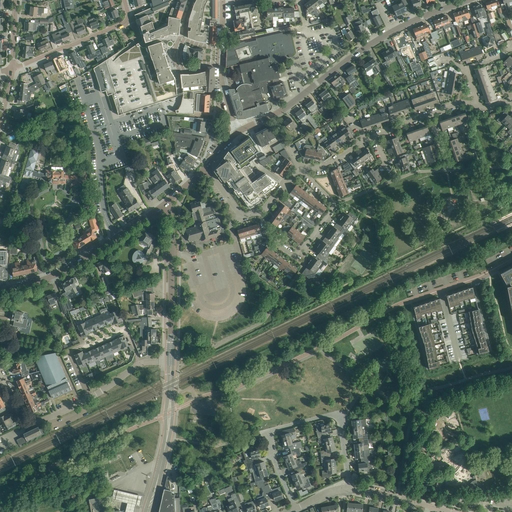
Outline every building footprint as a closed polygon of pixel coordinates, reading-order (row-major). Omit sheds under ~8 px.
[(72,0),(63,0),(66,11),(74,8),(72,0)] [(101,0),(105,9),(109,7),(110,7),(115,5),(112,0),(101,0)] [(143,40),(144,43),(170,34),(179,35),(181,19),(187,0),(185,0),(172,0),(170,1),(169,0),(153,7),(135,15),(137,20),(136,20),(143,40)] [(188,27),(188,38),(196,41),(208,43),(208,44),(216,45),(217,26),(216,26),(216,21),(215,20),(215,18),(217,18),(217,0),(196,0),(194,4),(189,19),(188,27)] [(310,0),(308,0),(308,1),(316,12),(318,14),(319,14),(318,12),(319,12),(318,11),(316,8),(319,6),(314,0),(310,0),(311,0),(310,0)] [(402,0),(397,3),(402,14),(407,11),(404,6),(408,4),(405,0),(402,0)] [(497,5),(495,0),(494,0),(485,3),(487,10),(491,9),(492,9),(493,10),(496,9),(496,8),(497,7),(497,5)] [(509,3),(511,2),(511,0),(502,0),(504,4),(506,9),(510,8),(509,3)] [(307,3),(304,5),(306,8),(304,9),(306,15),(312,11),(315,14),(315,13),(316,15),(318,14),(316,12),(308,1),(306,2),(307,3)] [(396,16),(402,14),(397,3),(396,2),(391,4),(391,5),(388,7),(391,12),(394,11),(396,16)] [(239,32),(240,35),(237,35),(238,40),(239,40),(245,38),(245,37),(248,36),(255,35),(255,34),(251,13),(257,12),(256,7),(255,7),(254,3),(250,4),(242,6),(239,6),(239,5),(233,5),(232,5),(234,16),(236,16),(236,18),(237,19),(238,19),(238,20),(234,21),(235,25),(235,27),(234,27),(234,28),(234,30),(235,30),(235,31),(240,30),(240,32),(239,32)] [(473,8),(476,14),(477,19),(483,17),(484,19),(487,18),(483,8),(482,9),(480,5),(473,8)] [(30,16),(35,16),(37,16),(37,15),(41,16),(41,13),(43,13),(44,8),(31,7),(30,12),(28,13),(28,14),(29,15),(30,15),(30,16)] [(264,17),(273,17),(272,8),(267,8),(267,11),(264,11),(264,17)] [(289,20),(292,20),(292,21),(295,21),(294,17),(300,17),(299,11),(294,12),(294,8),(289,8),(289,18),(289,20)] [(374,17),(372,18),(376,27),(382,24),(378,15),(377,15),(379,14),(377,9),(371,12),(374,17)] [(467,9),(460,11),(462,18),(464,22),(468,20),(467,19),(470,18),(467,9)] [(116,10),(112,11),(107,13),(108,15),(109,15),(111,21),(114,20),(113,19),(114,18),(117,17),(119,17),(116,10)] [(464,22),(462,18),(460,11),(453,14),(456,23),(459,22),(460,23),(464,22)] [(496,22),(493,14),(491,15),(491,13),(488,14),(490,20),(489,20),(491,24),(490,24),(491,27),(493,26),(493,23),(496,22)] [(440,19),(442,25),(447,23),(448,26),(452,25),(450,22),(449,22),(447,16),(440,19)] [(92,18),(93,20),(89,21),(90,24),(90,25),(92,29),(100,26),(96,17),(92,18)] [(65,27),(66,27),(66,29),(59,32),(63,41),(71,38),(69,33),(72,32),(67,18),(63,20),(65,25),(64,25),(65,27)] [(86,32),(82,23),(84,22),(82,18),(77,21),(79,26),(76,28),(76,30),(78,35),(86,32)] [(444,28),(442,25),(440,19),(433,21),(436,28),(435,28),(436,31),(444,28)] [(475,23),(474,19),(471,21),(472,23),(469,24),(470,25),(467,26),(468,30),(472,29),(475,38),(480,37),(475,23)] [(365,32),(363,28),(360,21),(355,24),(356,27),(355,27),(356,31),(358,31),(359,35),(365,32)] [(25,30),(30,31),(32,31),(32,30),(36,30),(37,23),(32,23),(25,22),(25,30)] [(427,24),(420,27),(422,33),(427,31),(428,34),(431,33),(430,30),(429,30),(427,24)] [(355,37),(352,33),(350,31),(348,27),(345,29),(344,28),(341,30),(343,35),(345,34),(349,41),(355,37)] [(424,36),(422,33),(420,27),(413,30),(415,36),(414,36),(416,39),(424,36)] [(63,41),(59,32),(52,35),(54,39),(56,44),(63,41)] [(227,49),(226,51),(227,51),(226,57),(226,59),(226,63),(226,68),(237,65),(239,65),(241,64),(240,60),(251,58),(252,57),(253,57),(254,57),(254,56),(254,55),(259,54),(260,56),(269,54),(270,59),(272,64),(277,63),(282,62),(287,61),(286,55),(288,55),(292,54),(295,53),(290,33),(283,34),(282,32),(256,38),(256,40),(245,43),(244,41),(238,44),(235,45),(233,45),(234,46),(232,47),(231,46),(229,46),(229,47),(227,47),(227,49)] [(483,41),(487,48),(494,44),(492,42),(496,40),(493,32),(492,32),(487,34),(488,39),(483,41)] [(50,46),(48,41),(46,37),(42,39),(43,41),(37,44),(40,51),(45,49),(47,48),(47,47),(50,46)] [(417,63),(421,61),(412,38),(406,41),(404,37),(396,41),(401,50),(408,46),(412,53),(408,55),(410,58),(414,56),(417,63)] [(107,47),(114,44),(113,40),(109,41),(108,38),(102,40),(103,43),(99,44),(100,45),(98,46),(98,45),(102,56),(110,52),(107,47)] [(450,44),(452,48),(460,45),(458,40),(450,43),(450,44)] [(427,45),(426,41),(422,42),(424,46),(423,47),(425,51),(428,58),(432,56),(427,45)] [(119,56),(117,53),(94,68),(101,92),(102,92),(101,90),(105,89),(107,96),(108,96),(107,92),(111,91),(119,115),(123,114),(161,102),(177,97),(175,79),(170,69),(169,69),(169,66),(164,53),(162,42),(143,48),(140,45),(138,43),(136,45),(119,56)] [(97,57),(98,58),(102,56),(99,50),(95,51),(92,44),(86,47),(89,55),(88,55),(90,60),(97,57)] [(23,46),(22,57),(29,58),(29,56),(33,57),(33,50),(33,47),(23,46)] [(193,49),(188,46),(186,49),(186,52),(186,55),(186,58),(187,61),(192,59),(193,59),(193,60),(194,61),(196,61),(197,60),(197,59),(202,59),(203,54),(203,53),(204,52),(204,51),(203,50),(203,49),(193,49)] [(475,48),(479,59),(481,59),(480,55),(483,54),(480,46),(475,48)] [(392,47),(382,54),(386,62),(397,56),(392,47)] [(475,48),(470,49),(473,58),(476,57),(477,60),(479,59),(475,48)] [(470,49),(465,51),(469,63),(470,62),(469,59),(473,58),(470,49)] [(418,54),(421,61),(428,58),(425,51),(418,54)] [(469,63),(465,51),(459,53),(462,61),(466,60),(467,63),(469,63)] [(75,52),(69,55),(74,65),(78,63),(81,69),(86,67),(82,58),(79,59),(75,52)] [(509,56),(504,61),(503,63),(507,66),(511,61),(511,58),(511,59),(509,56)] [(62,57),(56,60),(61,71),(67,68),(70,76),(75,73),(69,60),(66,61),(65,59),(63,60),(62,57)] [(236,89),(236,90),(237,89),(237,92),(243,110),(257,106),(256,103),(263,101),(262,98),(263,98),(261,93),(262,93),(263,93),(263,94),(264,94),(265,94),(266,94),(266,93),(267,93),(267,92),(268,92),(268,91),(268,90),(266,85),(268,84),(267,81),(278,78),(279,78),(280,78),(279,73),(277,63),(272,64),(270,59),(269,59),(268,58),(253,61),(252,58),(251,58),(240,60),(241,64),(239,65),(240,67),(240,68),(241,67),(243,72),(241,73),(242,73),(244,82),(244,84),(243,84),(242,84),(241,84),(241,85),(240,85),(239,86),(238,86),(238,87),(237,88),(236,89)] [(403,63),(401,58),(398,60),(400,64),(409,86),(412,85),(403,63)] [(363,66),(366,70),(367,72),(372,68),(376,74),(381,71),(377,65),(377,64),(375,61),(374,61),(373,59),(363,66)] [(415,61),(409,63),(413,72),(416,71),(418,77),(423,74),(419,63),(416,64),(415,61)] [(44,65),(46,69),(47,71),(51,70),(52,73),(55,71),(51,62),(44,65)] [(344,79),(346,82),(348,85),(347,86),(352,94),(356,91),(351,84),(356,81),(351,74),(357,70),(353,65),(345,70),(349,75),(344,79)] [(477,74),(478,75),(487,72),(486,69),(487,69),(486,66),(485,67),(485,66),(475,70),(476,74),(477,74)] [(214,76),(214,67),(205,67),(205,72),(197,74),(189,74),(181,74),(181,76),(183,95),(181,104),(178,109),(175,110),(176,113),(194,114),(195,93),(199,92),(204,93),(204,91),(213,92),(213,87),(214,88),(215,76),(214,76)] [(447,72),(446,77),(458,79),(459,77),(456,77),(456,73),(457,70),(452,69),(450,67),(449,72),(447,72)] [(390,80),(385,70),(381,72),(384,77),(387,81),(390,80)] [(477,77),(479,81),(489,77),(487,72),(478,75),(478,77),(477,77)] [(36,83),(30,87),(33,92),(34,91),(39,88),(39,87),(46,83),(44,78),(41,74),(40,74),(39,73),(35,76),(35,77),(34,77),(36,83)] [(334,76),(329,80),(334,86),(335,88),(336,88),(342,83),(343,84),(346,82),(344,79),(343,78),(342,79),(338,73),(334,76)] [(481,84),(481,86),(491,83),(489,77),(479,81),(480,85),(481,84)] [(280,83),(274,84),(269,86),(273,100),(288,96),(283,82),(280,83)] [(33,92),(30,87),(28,88),(28,84),(20,83),(19,94),(27,94),(31,93),(33,92)] [(481,88),(482,92),(493,88),(491,83),(481,86),(482,88),(481,88)] [(485,95),(485,97),(494,94),(493,88),(482,92),(484,96),(485,95)] [(234,89),(229,89),(229,92),(230,91),(230,92),(237,116),(238,119),(241,119),(245,119),(246,119),(246,118),(269,111),(270,111),(270,110),(271,110),(271,109),(272,108),(272,107),(272,106),(272,105),(271,105),(271,104),(270,104),(270,103),(269,103),(268,103),(267,103),(266,102),(266,101),(266,100),(263,101),(256,103),(257,106),(243,110),(237,92),(235,93),(234,89)] [(319,95),(322,99),(324,101),(326,103),(332,99),(330,96),(330,95),(326,90),(319,95)] [(449,94),(443,93),(437,92),(440,101),(443,100),(443,97),(448,98),(449,94)] [(19,98),(18,100),(20,100),(19,104),(21,104),(26,104),(26,101),(30,101),(31,93),(27,94),(19,94),(19,98)] [(341,99),(349,110),(357,103),(350,93),(341,99)] [(428,94),(431,103),(432,103),(433,104),(437,102),(433,93),(428,94)] [(196,111),(209,112),(210,95),(197,94),(196,111)] [(429,104),(431,103),(428,94),(422,96),(426,106),(430,105),(429,104)] [(487,102),(487,104),(502,99),(501,97),(496,99),(494,94),(485,97),(486,98),(485,99),(486,103),(487,102)] [(422,96),(417,98),(420,107),(422,106),(422,107),(426,106),(422,96)] [(418,108),(420,107),(417,98),(411,100),(415,110),(419,109),(418,108)] [(309,109),(310,111),(312,114),(318,109),(316,106),(312,100),(306,106),(309,109)] [(319,103),(321,106),(322,107),(325,111),(328,109),(322,101),(319,103)] [(405,113),(407,113),(403,102),(398,103),(400,111),(404,110),(405,113)] [(396,116),(393,105),(387,107),(390,115),(393,114),(395,117),(396,116)] [(15,113),(14,117),(23,119),(23,118),(26,119),(28,111),(25,111),(25,110),(17,108),(16,113),(15,113)] [(307,115),(302,109),(295,114),(300,120),(302,122),(307,118),(311,124),(315,121),(309,114),(307,115)] [(386,111),(380,113),(383,122),(386,120),(388,124),(390,123),(386,111)] [(471,120),(468,112),(462,114),(461,111),(459,112),(463,123),(466,122),(471,120)] [(507,115),(506,116),(503,114),(497,120),(500,123),(501,121),(506,125),(511,119),(511,118),(511,117),(510,115),(508,116),(507,115)] [(375,115),(370,117),(373,125),(376,124),(377,127),(379,127),(375,115)] [(450,115),(448,115),(452,127),(458,125),(455,117),(451,118),(450,115)] [(170,116),(170,126),(175,126),(175,124),(180,124),(180,116),(170,116)] [(203,121),(203,118),(198,118),(190,117),(189,121),(196,122),(196,121),(197,121),(196,131),(204,132),(205,132),(206,129),(205,128),(204,128),(205,122),(203,121)] [(290,118),(284,123),(289,129),(291,132),(294,129),(297,127),(290,118)] [(438,119),(442,130),(447,129),(444,120),(441,121),(440,118),(438,119)] [(360,120),(363,129),(366,128),(367,131),(369,130),(365,119),(360,120)] [(421,125),(425,136),(430,135),(427,126),(424,127),(422,124),(421,125)] [(417,130),(420,138),(425,136),(421,125),(419,126),(420,129),(417,130)] [(353,132),(350,128),(348,130),(345,126),(340,130),(346,137),(348,135),(351,139),(353,137),(350,133),(352,132),(353,132)] [(268,141),(275,138),(270,128),(267,130),(266,128),(255,134),(262,147),(269,143),(268,141)] [(406,133),(409,142),(414,140),(410,128),(408,129),(410,132),(406,133)] [(410,128),(414,140),(420,138),(417,130),(413,131),(412,128),(410,128)] [(340,130),(336,133),(344,144),(346,142),(343,138),(346,137),(340,130)] [(190,153),(193,154),(198,156),(204,141),(200,139),(200,137),(201,137),(192,136),(188,135),(174,132),(173,136),(174,136),(173,141),(175,141),(175,144),(174,144),(176,151),(180,152),(181,145),(186,146),(185,147),(187,148),(187,147),(190,147),(190,149),(192,149),(190,153)] [(344,144),(336,133),(332,136),(337,143),(339,141),(342,145),(344,144)] [(320,139),(328,150),(330,148),(333,151),(335,150),(327,139),(325,136),(320,139)] [(335,145),(337,143),(332,136),(327,139),(335,150),(337,148),(335,145)] [(236,145),(230,150),(240,164),(258,151),(254,146),(256,145),(250,137),(237,146),(236,145)] [(390,143),(391,145),(399,142),(397,137),(385,142),(385,144),(390,143)] [(458,138),(454,139),(449,141),(451,144),(447,145),(448,147),(459,143),(458,138)] [(286,147),(283,141),(277,144),(272,147),(275,153),(286,147)] [(401,148),(399,142),(391,145),(392,148),(387,149),(388,152),(401,148)] [(6,158),(13,161),(16,161),(18,155),(14,153),(17,145),(10,143),(8,147),(7,147),(4,154),(7,155),(6,158)] [(453,151),(461,148),(459,143),(448,147),(449,149),(452,148),(453,151)] [(422,148),(424,153),(432,151),(431,147),(434,146),(434,144),(422,148)] [(302,156),(310,158),(312,149),(313,146),(306,145),(304,146),(303,151),(299,150),(302,156)] [(318,148),(317,150),(315,159),(321,160),(322,155),(324,155),(325,151),(324,150),(323,150),(323,149),(318,148)] [(357,150),(365,161),(372,157),(366,148),(364,150),(364,151),(362,153),(360,149),(357,150)] [(401,148),(388,152),(389,154),(393,153),(394,156),(403,153),(401,148)] [(452,157),(463,153),(461,148),(453,151),(454,155),(451,156),(452,157)] [(72,189),(80,183),(83,182),(84,187),(85,187),(88,203),(91,202),(85,169),(79,170),(80,178),(78,178),(77,176),(66,175),(63,175),(64,171),(46,170),(46,176),(45,176),(45,174),(40,173),(40,172),(38,172),(34,171),(39,152),(39,151),(39,152),(38,151),(33,149),(33,150),(31,149),(24,175),(31,177),(32,176),(44,179),(44,177),(46,178),(46,179),(50,179),(49,179),(49,182),(52,182),(52,184),(59,184),(59,183),(66,183),(66,179),(75,179),(76,180),(69,185),(72,189)] [(282,162),(289,167),(292,163),(287,159),(289,156),(285,149),(280,152),(282,156),(285,157),(282,162)] [(358,156),(356,157),(361,165),(365,161),(357,150),(355,152),(358,156)] [(225,182),(226,181),(241,168),(233,158),(229,151),(224,158),(225,160),(220,163),(215,170),(225,182)] [(463,153),(452,157),(452,159),(455,158),(457,162),(465,159),(463,153)] [(197,159),(198,156),(193,154),(193,155),(192,154),(191,156),(186,154),(185,155),(183,156),(182,158),(185,160),(185,161),(192,166),(197,159)] [(408,156),(407,154),(402,156),(403,158),(398,160),(399,162),(395,164),(396,166),(409,162),(407,157),(408,156)] [(354,169),(361,165),(356,157),(353,159),(351,155),(349,157),(351,160),(348,161),(354,169)] [(438,157),(437,155),(426,159),(427,164),(436,161),(435,158),(438,157)] [(2,160),(0,165),(0,166),(8,169),(11,170),(13,164),(12,163),(13,161),(6,158),(5,161),(2,160)] [(182,158),(179,162),(180,165),(188,171),(192,166),(185,161),(185,160),(182,158)] [(241,168),(226,181),(231,187),(232,186),(235,190),(234,191),(239,197),(240,196),(250,208),(251,207),(256,206),(255,205),(262,199),(261,198),(265,195),(264,194),(274,187),(277,183),(266,174),(265,173),(257,179),(254,176),(255,175),(251,169),(255,166),(252,162),(246,166),(245,165),(241,168)] [(278,166),(286,172),(289,167),(282,162),(278,166)] [(411,169),(410,167),(409,162),(396,166),(397,169),(401,167),(402,170),(405,169),(406,171),(411,169)] [(0,172),(1,173),(0,175),(0,176),(10,180),(12,177),(8,176),(8,175),(6,175),(8,169),(0,166),(0,172)] [(286,172),(278,166),(275,171),(282,176),(286,172)] [(166,176),(173,184),(180,178),(172,167),(171,168),(169,170),(171,173),(166,176)] [(341,174),(340,173),(338,168),(330,171),(332,177),(341,174)] [(364,172),(368,178),(379,171),(378,168),(374,171),(372,169),(370,170),(369,168),(364,172)] [(379,171),(368,178),(372,183),(379,178),(377,175),(381,173),(379,171)] [(156,174),(154,176),(164,190),(170,186),(167,182),(164,179),(162,181),(160,179),(160,178),(157,173),(156,174)] [(334,182),(343,178),(341,174),(332,177),(334,182)] [(10,180),(0,176),(0,186),(0,187),(4,188),(7,182),(9,183),(10,180)] [(154,176),(151,178),(155,183),(156,185),(154,187),(159,194),(164,190),(154,176)] [(345,183),(348,182),(347,179),(344,181),(343,178),(334,182),(336,187),(345,183)] [(159,195),(154,188),(150,190),(148,188),(146,183),(139,185),(142,191),(143,191),(145,196),(145,195),(146,193),(152,200),(156,197),(159,195)] [(345,183),(336,187),(338,192),(347,188),(345,183)] [(300,188),(296,185),(290,193),(295,196),(300,188)] [(338,192),(340,197),(351,192),(349,187),(347,188),(338,192)] [(127,188),(119,193),(126,204),(125,204),(127,208),(130,212),(140,206),(138,201),(135,198),(134,199),(127,188)] [(305,192),(300,188),(295,196),(293,198),(298,201),(305,192)] [(305,192),(298,201),(297,202),(302,205),(304,202),(309,195),(305,192)] [(313,198),(309,195),(304,202),(308,206),(313,198)] [(318,202),(313,198),(308,206),(312,209),(318,202)] [(196,224),(197,225),(219,218),(218,215),(218,214),(217,209),(216,209),(215,204),(210,205),(210,207),(202,209),(200,202),(195,203),(194,202),(190,204),(193,212),(192,213),(195,224),(196,224)] [(322,205),(318,202),(312,209),(316,212),(322,205)] [(279,208),(286,214),(290,209),(282,204),(279,208)] [(326,208),(322,205),(316,212),(314,215),(317,216),(319,214),(321,215),(326,208)] [(117,207),(112,210),(117,219),(123,215),(117,207)] [(276,212),(283,218),(285,220),(289,215),(286,214),(279,208),(276,212)] [(272,217),(280,222),(283,218),(276,212),(272,217)] [(350,216),(344,212),(343,212),(340,217),(351,225),(349,223),(351,221),(353,223),(355,220),(355,221),(357,218),(352,214),(350,216)] [(269,221),(276,227),(280,222),(272,217),(269,221)] [(345,232),(348,234),(350,231),(347,230),(351,225),(340,217),(337,221),(337,222),(338,223),(337,225),(345,232)] [(98,229),(95,218),(89,220),(91,227),(85,231),(86,233),(91,240),(91,241),(96,237),(96,236),(94,232),(98,229)] [(219,218),(197,225),(194,226),(195,228),(185,230),(189,241),(191,241),(192,244),(195,243),(194,240),(201,238),(201,241),(226,233),(224,227),(222,228),(219,218)] [(1,219),(0,222),(0,223),(17,227),(18,222),(1,219)] [(253,226),(256,235),(261,233),(258,224),(253,226)] [(337,225),(335,228),(333,226),(329,231),(337,237),(338,238),(342,233),(343,234),(345,232),(337,225)] [(251,239),(250,236),(248,227),(243,229),(245,238),(246,242),(252,240),(251,239)] [(291,237),(296,230),(292,227),(286,234),(291,237)] [(245,238),(243,229),(237,230),(240,239),(245,238)] [(81,237),(86,244),(88,243),(88,242),(91,240),(86,233),(85,231),(84,230),(82,231),(84,235),(81,237)] [(296,230),(291,237),(295,241),(301,233),(296,230)] [(337,237),(329,231),(325,236),(330,239),(328,242),(333,245),(335,243),(333,241),(337,237)] [(141,245),(143,245),(145,246),(146,244),(149,246),(149,245),(150,244),(154,238),(146,233),(140,241),(140,243),(140,244),(141,245)] [(295,241),(300,244),(305,237),(301,233),(295,241)] [(83,245),(86,244),(81,237),(77,239),(77,238),(75,239),(72,235),(71,235),(72,242),(76,249),(83,245)] [(322,241),(321,240),(320,240),(317,245),(318,246),(326,251),(329,246),(331,248),(333,245),(328,242),(326,244),(322,241)] [(151,244),(150,244),(149,245),(150,246),(149,249),(148,249),(145,258),(144,257),(144,256),(144,255),(143,255),(143,254),(143,253),(142,253),(141,252),(140,252),(139,251),(138,251),(138,252),(137,252),(136,253),(135,254),(135,255),(134,255),(134,256),(134,257),(134,258),(134,259),(134,260),(135,261),(136,262),(137,262),(138,262),(139,262),(140,262),(141,262),(142,261),(143,261),(144,260),(142,266),(145,265),(147,259),(147,258),(147,257),(149,256),(154,244),(151,243),(151,244)] [(319,257),(324,261),(326,258),(322,256),(326,251),(318,246),(315,250),(321,255),(319,257)] [(267,247),(261,254),(266,258),(271,250),(267,247)] [(271,250),(266,258),(270,261),(275,253),(271,250)] [(275,253),(270,261),(274,264),(280,257),(275,253)] [(37,268),(36,264),(39,264),(36,256),(34,257),(34,260),(31,261),(31,259),(29,260),(32,272),(39,271),(38,267),(37,268)] [(310,261),(319,268),(320,269),(324,265),(325,266),(328,264),(324,261),(319,257),(317,259),(312,256),(308,260),(310,261)] [(280,257),(274,264),(279,267),(284,260),(280,257)] [(109,264),(108,264),(106,259),(97,264),(100,269),(102,272),(104,272),(105,273),(109,270),(107,265),(109,264)] [(283,271),(288,263),(284,260),(279,267),(283,271)] [(18,261),(17,261),(20,275),(22,274),(23,275),(26,275),(24,266),(20,266),(19,262),(18,262),(18,261)] [(319,276),(316,273),(319,268),(310,261),(306,266),(307,267),(304,270),(308,273),(306,276),(314,282),(319,276)] [(288,263),(283,271),(287,274),(293,266),(288,263)] [(293,266),(287,274),(292,277),(297,270),(293,266)] [(511,266),(510,268),(500,273),(502,277),(506,284),(507,287),(511,314),(511,266)] [(66,291),(61,294),(63,298),(64,297),(65,300),(64,300),(66,307),(67,310),(72,309),(73,308),(71,303),(70,303),(67,295),(68,295),(72,292),(73,294),(74,294),(76,293),(78,292),(76,287),(77,286),(75,283),(78,282),(75,277),(72,278),(62,284),(66,291)] [(104,277),(100,278),(102,286),(106,296),(114,293),(112,289),(109,291),(107,284),(104,277)] [(143,296),(143,301),(154,300),(153,291),(152,291),(152,288),(153,288),(146,288),(142,289),(141,285),(131,289),(134,298),(143,296)] [(473,287),(467,289),(470,299),(469,299),(470,299),(475,298),(473,287)] [(462,291),(457,292),(459,302),(460,302),(465,300),(464,300),(462,291)] [(457,292),(452,294),(455,306),(460,304),(460,302),(459,302),(457,292)] [(62,299),(60,294),(57,295),(56,293),(47,296),(49,302),(50,302),(51,305),(56,303),(55,300),(58,299),(59,300),(62,299)] [(452,294),(446,296),(449,308),(455,306),(452,294)] [(439,298),(434,300),(437,311),(437,312),(443,311),(439,298)] [(62,299),(59,300),(63,313),(67,312),(62,299)] [(152,316),(152,309),(154,309),(154,300),(143,301),(144,301),(144,306),(138,306),(138,305),(137,305),(136,305),(136,306),(134,306),(135,310),(132,311),(133,315),(136,314),(136,316),(140,315),(147,315),(147,316),(152,316)] [(434,300),(429,302),(432,312),(431,312),(431,313),(437,311),(434,300)] [(424,304),(418,305),(419,306),(419,305),(421,315),(427,313),(426,313),(424,304)] [(419,306),(413,307),(416,319),(422,318),(421,315),(419,305),(419,306)] [(478,309),(467,312),(469,318),(469,317),(479,315),(480,315),(478,309)] [(14,321),(12,330),(29,333),(32,321),(23,318),(24,313),(14,310),(12,320),(14,321)] [(118,310),(110,314),(113,322),(114,324),(118,323),(118,324),(123,322),(118,310)] [(109,311),(101,315),(105,325),(113,322),(110,314),(109,311)] [(93,318),(97,329),(105,325),(101,315),(93,318)] [(149,326),(149,325),(148,317),(142,318),(142,322),(141,323),(141,326),(149,326)] [(85,322),(90,332),(97,329),(93,318),(85,322)] [(471,322),(469,323),(470,328),(481,325),(481,326),(480,320),(471,322)] [(90,332),(85,322),(77,326),(83,338),(87,336),(86,334),(90,332)] [(431,324),(418,327),(420,333),(420,332),(431,329),(431,330),(432,329),(431,324)] [(470,328),(469,328),(470,334),(471,334),(470,334),(482,331),(482,330),(481,326),(481,325),(470,328)] [(149,329),(149,326),(141,326),(141,333),(143,333),(143,337),(156,337),(156,329),(149,329)] [(431,329),(420,332),(422,338),(422,337),(432,335),(432,334),(431,330),(431,329)] [(482,331),(470,334),(471,334),(472,339),(473,339),(484,336),(483,330),(482,330),(482,331)] [(116,339),(121,349),(128,346),(123,334),(119,336),(119,338),(116,339)] [(432,335),(422,337),(423,343),(424,343),(424,342),(434,340),(435,340),(434,334),(432,334),(432,335)] [(484,336),(473,339),(475,344),(486,341),(485,341),(484,335),(484,336)] [(147,354),(147,345),(151,345),(151,343),(156,343),(156,337),(143,337),(143,350),(139,352),(139,353),(141,358),(141,357),(147,354)] [(121,350),(121,349),(116,339),(108,343),(113,353),(121,350)] [(486,341),(475,344),(476,349),(487,346),(486,341),(485,341),(486,341)] [(105,357),(113,353),(108,343),(100,346),(104,357),(105,357)] [(91,350),(96,361),(104,357),(100,346),(91,350)] [(476,349),(475,349),(477,355),(489,351),(487,346),(476,349)] [(91,350),(83,354),(87,362),(86,362),(88,365),(96,361),(91,350)] [(74,353),(79,365),(86,362),(87,362),(83,354),(82,351),(79,353),(78,351),(74,353)] [(52,398),(71,390),(69,385),(58,360),(55,353),(34,357),(40,371),(42,376),(52,398)] [(20,361),(11,363),(12,368),(11,368),(12,371),(13,371),(14,374),(19,372),(19,373),(21,373),(22,377),(29,374),(28,370),(27,370),(25,364),(29,363),(28,359),(24,360),(24,358),(20,359),(20,361)] [(428,363),(429,369),(440,366),(439,361),(438,361),(428,364),(428,363)] [(28,376),(17,381),(19,387),(31,382),(28,376)] [(31,382),(19,387),(21,392),(30,388),(29,386),(32,384),(31,382)] [(30,388),(21,392),(24,398),(35,393),(34,390),(33,387),(30,388)] [(35,393),(24,398),(26,403),(33,400),(38,398),(35,393)] [(40,403),(29,408),(31,414),(42,409),(41,406),(48,403),(49,406),(52,404),(50,399),(40,403)] [(33,400),(26,403),(29,408),(40,403),(39,401),(34,403),(33,400)] [(13,418),(10,413),(8,415),(7,414),(0,417),(0,432),(8,428),(8,430),(11,428),(15,426),(14,425),(17,423),(16,422),(17,422),(17,421),(16,419),(15,419),(14,419),(14,418),(13,418)] [(352,420),(352,424),(353,431),(367,429),(366,419),(352,420)] [(316,431),(318,437),(325,435),(324,432),(331,431),(329,424),(325,425),(324,422),(325,422),(325,421),(318,423),(319,430),(316,431)] [(40,434),(41,433),(38,427),(24,434),(25,435),(17,440),(19,445),(40,435),(40,434)] [(283,442),(291,439),(296,438),(295,434),(294,428),(287,430),(287,433),(281,435),(283,442)] [(360,440),(368,439),(367,429),(353,431),(353,438),(360,437),(360,440)] [(325,442),(326,446),(334,444),(332,437),(326,438),(325,435),(318,437),(319,443),(325,442)] [(291,439),(283,442),(285,448),(291,447),(292,450),(299,448),(302,447),(300,441),(292,443),(291,439)] [(354,444),(355,451),(363,450),(363,446),(368,445),(368,439),(360,440),(361,443),(354,444)] [(320,451),(321,457),(328,456),(328,452),(335,450),(334,444),(326,446),(326,449),(320,451)] [(299,448),(292,450),(292,453),(284,456),(286,463),(298,458),(296,455),(300,454),(299,448)] [(248,463),(255,461),(254,458),(260,456),(258,449),(250,451),(251,455),(246,457),(248,463)] [(363,450),(355,451),(356,458),(364,457),(364,460),(372,459),(371,453),(364,454),(363,450)] [(324,467),(327,466),(336,466),(335,459),(328,459),(328,456),(321,457),(321,463),(324,462),(324,467)] [(298,458),(286,463),(289,469),(295,467),(296,470),(308,465),(307,462),(303,463),(301,459),(298,460),(298,458)] [(367,470),(367,472),(372,471),(371,466),(373,465),(372,459),(364,460),(365,463),(358,464),(359,471),(367,470)] [(255,461),(248,463),(245,464),(247,469),(251,468),(252,472),(266,468),(264,461),(258,463),(257,460),(255,461)] [(291,475),(294,482),(303,478),(301,474),(306,472),(305,470),(309,468),(308,465),(296,470),(297,473),(291,475)] [(336,466),(327,466),(327,470),(322,471),(322,477),(330,476),(330,473),(336,472),(336,466)] [(266,468),(252,472),(255,482),(252,483),(253,486),(260,483),(263,482),(264,481),(263,482),(262,477),(268,475),(266,468)] [(478,472),(477,485),(485,485),(486,472),(478,472)] [(172,491),(170,490),(170,488),(169,480),(169,477),(168,476),(167,476),(167,477),(165,486),(166,487),(166,489),(164,489),(158,511),(180,511),(180,506),(180,498),(175,498),(175,495),(171,494),(172,491)] [(294,482),(297,488),(303,486),(304,489),(312,486),(309,480),(308,476),(303,478),(294,482)] [(477,484),(476,480),(474,480),(474,481),(475,483),(473,483),(472,484),(472,486),(472,487),(473,488),(474,489),(475,489),(476,489),(477,492),(479,491),(480,494),(490,491),(488,486),(478,488),(477,484)] [(264,494),(268,493),(265,486),(263,482),(260,483),(263,492),(262,496),(254,499),(256,505),(259,504),(261,508),(269,505),(266,498),(264,494)] [(268,484),(265,486),(268,493),(271,491),(272,494),(275,501),(283,498),(279,487),(272,489),(272,488),(270,489),(268,484)] [(128,501),(126,511),(129,511),(134,511),(136,503),(140,504),(143,494),(115,488),(113,498),(128,501)] [(230,504),(227,506),(229,511),(236,511),(238,511),(236,505),(239,504),(235,493),(235,494),(233,494),(231,495),(233,499),(229,501),(230,504)] [(89,499),(91,511),(104,511),(101,497),(89,499)] [(245,504),(246,509),(247,511),(253,511),(256,511),(254,505),(256,504),(254,501),(245,504)] [(213,507),(213,511),(219,511),(219,510),(223,509),(220,502),(217,503),(218,507),(214,508),(213,506),(213,507)] [(354,511),(355,504),(348,503),(347,511),(346,511),(354,511)]
